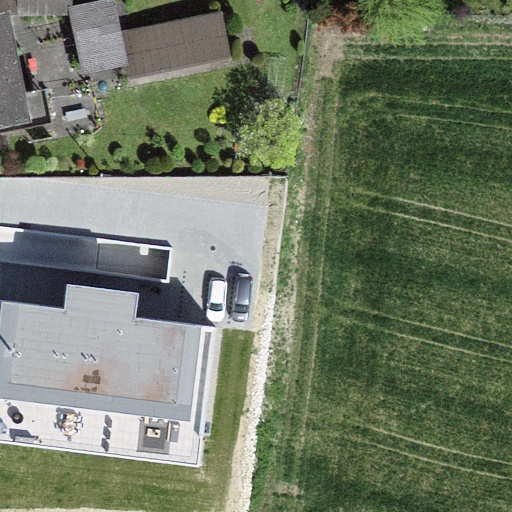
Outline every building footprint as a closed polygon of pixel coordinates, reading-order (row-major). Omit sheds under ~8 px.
[(17,15),(16,0),(0,0),(0,19),(9,17),(17,15)] [(16,18),(70,19),(68,9),(74,8),(73,0),(16,0),(17,15),(16,18)] [(122,33),(115,0),(74,8),(68,9),(70,19),(82,79),(125,69),(129,68),(122,33)] [(232,64),(223,13),(122,33),(129,68),(125,69),(129,84),(232,64)] [(0,135),(31,129),(9,17),(0,19),(0,135)] [(232,389),(183,389),(183,270),(88,269),(88,281),(0,280),(0,436),(39,437),(39,456),(232,456),(232,389)]
